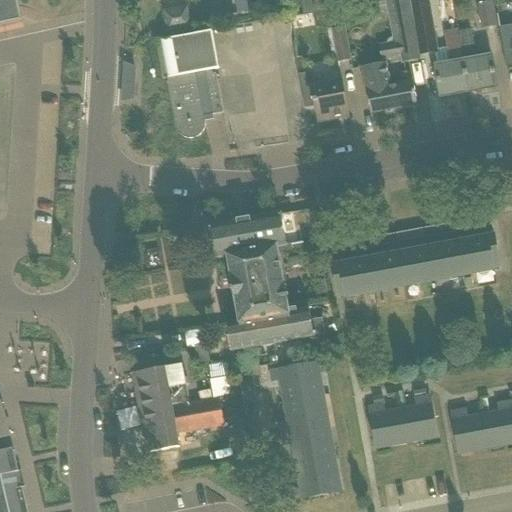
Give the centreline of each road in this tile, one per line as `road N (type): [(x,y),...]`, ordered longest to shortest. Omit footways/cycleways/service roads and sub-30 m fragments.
road 1 (tertiary): [(96,173),(262,181),(511,137)]
road 2 (secondary): [(85,511),(87,309)]
road 3 (secondary): [(96,173),(103,0)]
road 4 (secondary): [(87,309),(96,173)]
